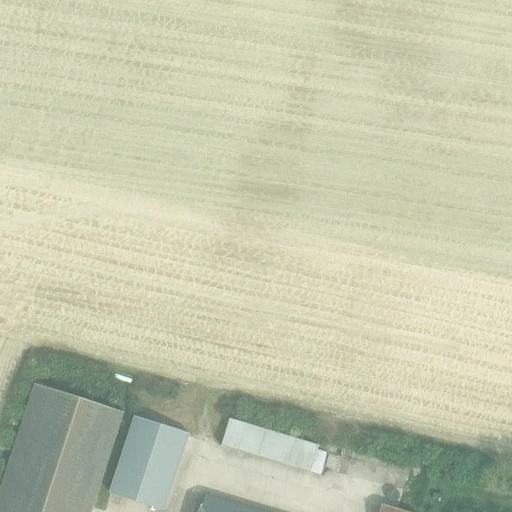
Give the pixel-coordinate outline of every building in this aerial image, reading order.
[(91,511),(124,413),(27,382),(0,466),(0,511),(91,511)] [(135,417),(110,493),(164,511),(189,434),(135,417)] [(321,476),(323,469),(328,449),(229,419),(221,447),(321,476)] [(353,437),(346,461),(371,467),(378,443),(353,437)] [(260,511),(207,496),(202,511),(260,511)]
